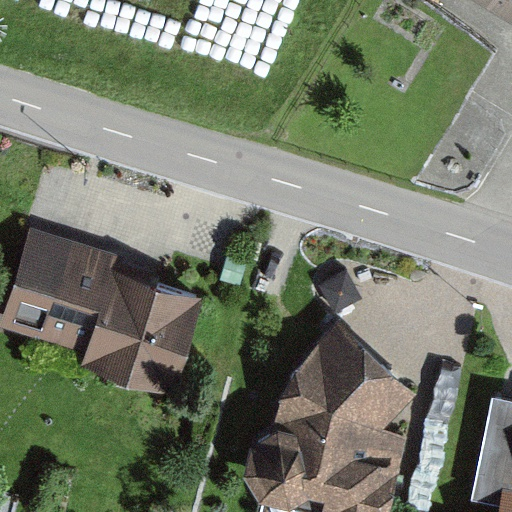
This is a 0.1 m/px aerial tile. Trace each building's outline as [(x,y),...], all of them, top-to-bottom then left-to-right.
[(511,0),(485,0),(511,15),(511,0)] [(120,246),(29,220),(1,319),(87,344),(84,353),(171,378),(199,280),(117,256),(120,246)] [(247,258),(230,253),(224,275),(240,280),(247,258)] [(343,307),(284,364),(274,412),(252,425),(245,456),(262,483),(291,490),(309,477),(327,481),(323,511),(327,511),(387,511),(409,432),(385,415),(417,378),(343,307)] [(511,511),(511,479),(502,478),(495,511),(511,511)]
